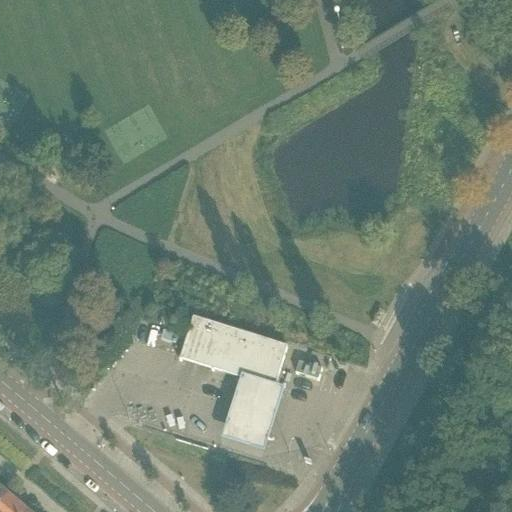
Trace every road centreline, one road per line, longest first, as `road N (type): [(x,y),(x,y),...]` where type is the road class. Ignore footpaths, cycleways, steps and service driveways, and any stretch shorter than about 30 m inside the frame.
road 1 (secondary): [(321,511),(454,271)]
road 2 (tertiary): [(151,511),(0,381)]
